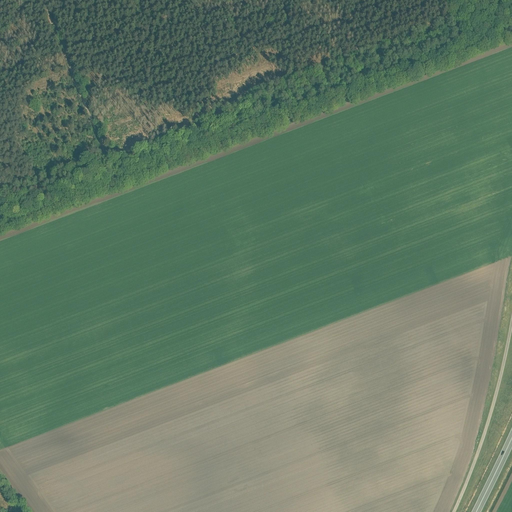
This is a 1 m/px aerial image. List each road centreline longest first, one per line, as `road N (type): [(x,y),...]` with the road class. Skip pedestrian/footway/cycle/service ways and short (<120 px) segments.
road 1 (unclassified): [(453,511),(483,435),(511,319)]
road 2 (track): [(41,0),(117,184)]
